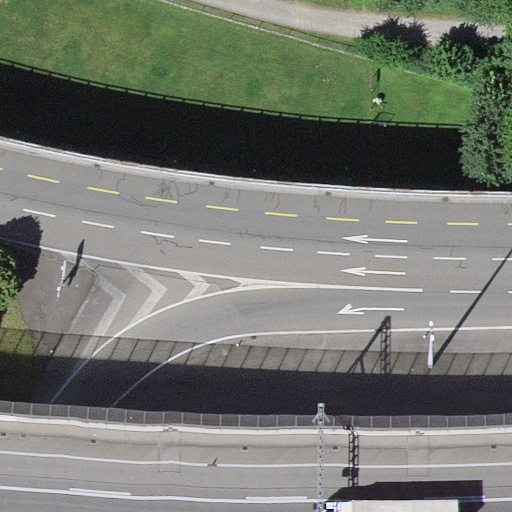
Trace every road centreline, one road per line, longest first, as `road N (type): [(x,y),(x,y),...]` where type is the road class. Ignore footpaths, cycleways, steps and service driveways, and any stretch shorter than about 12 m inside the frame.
road 1 (primary): [(424,246),(185,327),(116,369),(62,436),(40,511)]
road 2 (primary): [(424,246),(231,233),(0,190)]
